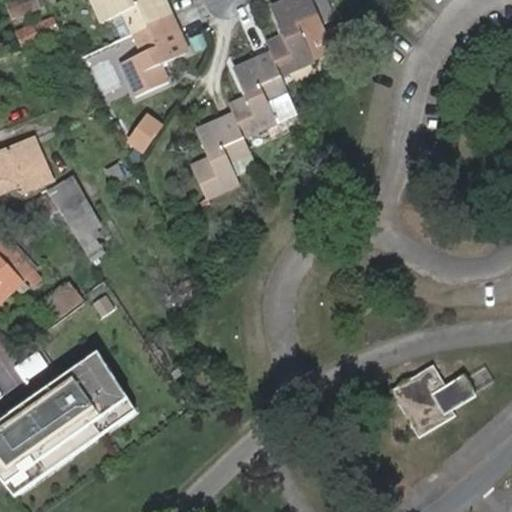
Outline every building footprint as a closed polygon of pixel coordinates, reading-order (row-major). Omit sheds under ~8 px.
[(37,0),(15,0),(9,3),(15,18),(41,6),(37,0)] [(93,0),(105,25),(123,18),(133,41),(178,21),(169,0),(93,0)] [(306,40),(329,29),(316,0),(282,0),(275,3),(287,32),(266,40),(270,52),(280,74),(314,58),(306,40)] [(52,21),(21,34),(26,46),(58,33),(52,21)] [(139,99),(171,84),(164,69),(193,56),(178,21),(133,41),(140,58),(124,65),(139,99)] [(87,56),(104,93),(121,85),(113,67),(135,57),(126,38),(87,56)] [(288,90),(280,74),(270,52),(237,66),(247,90),(227,100),(231,109),(243,134),(277,120),(268,99),(288,90)] [(260,168),(243,134),(231,109),(198,124),(210,152),(191,162),(207,194),(260,168)] [(34,190),(12,145),(0,150),(0,194),(21,185),(26,194),(34,190)] [(70,210),(89,202),(79,177),(59,185),(70,210)] [(0,307),(0,308),(36,271),(4,242),(0,245),(0,307)] [(71,285),(40,308),(56,327),(85,303),(71,285)] [(0,423),(0,479),(15,499),(137,412),(98,355),(0,423)] [(392,392),(421,438),(458,415),(455,410),(478,396),(465,376),(447,387),(433,366),(392,392)] [(216,394),(213,386),(207,380),(200,384),(207,395),(213,391),(216,394)]
